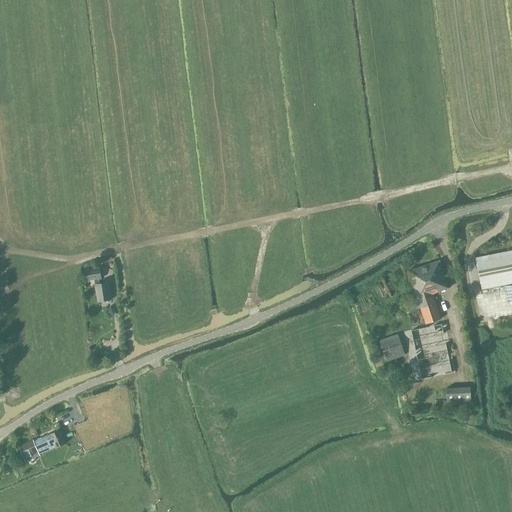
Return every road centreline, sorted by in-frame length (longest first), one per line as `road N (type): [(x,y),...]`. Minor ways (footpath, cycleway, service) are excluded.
road 1 (unclassified): [(0,436),(67,394),(256,320),(453,215),(511,202)]
road 2 (track): [(1,251),(76,261),(268,220)]
road 3 (track): [(268,220),(511,166)]
